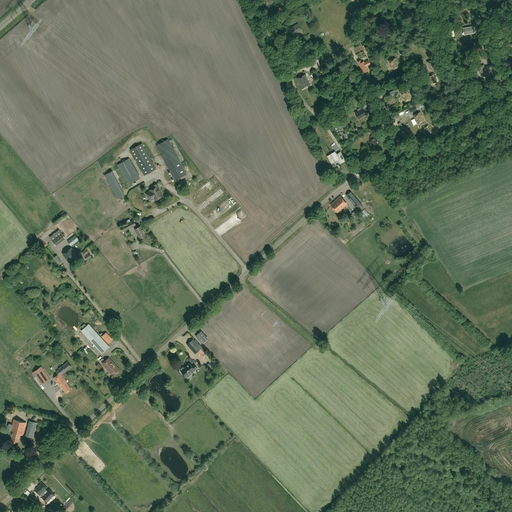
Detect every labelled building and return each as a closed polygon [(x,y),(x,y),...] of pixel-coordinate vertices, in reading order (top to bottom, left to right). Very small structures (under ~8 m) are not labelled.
[(302,30),(298,24),(290,29),(293,35),(302,30)] [(464,34),(474,33),(473,26),(463,28),(464,34)] [(430,65),(430,67),(435,65),(434,62),(437,61),(435,55),(432,56),(433,60),(427,62),(428,66),(430,65)] [(389,61),(392,69),(399,66),(395,58),(389,61)] [(360,60),(358,62),(364,73),(368,70),(366,66),(370,64),(369,60),(364,63),(364,61),(361,63),(360,60)] [(482,76),(488,72),(483,65),(477,69),(482,76)] [(302,88),(310,84),(305,74),(296,78),(302,88)] [(400,93),(404,101),(411,98),(407,90),(400,93)] [(359,117),(366,114),(363,108),(361,110),(360,107),(357,109),(358,111),(356,112),(359,117)] [(413,115),(417,123),(424,120),(420,112),(413,115)] [(375,144),(382,140),(379,135),(372,139),(375,144)] [(175,180),(186,174),(168,139),(156,145),(175,180)] [(144,175),(156,169),(142,143),(130,149),(144,175)] [(330,155),(330,154),(334,162),(338,160),(340,164),(346,161),(340,152),(337,154),(335,151),(330,155)] [(128,184),(140,178),(129,159),(117,165),(128,184)] [(154,188),(151,189),(157,199),(163,196),(158,186),(157,184),(153,186),(154,188)] [(157,199),(151,189),(149,190),(150,191),(146,194),(150,201),(154,198),(155,200),(157,199)] [(361,204),(351,192),(346,196),(357,208),(361,204)] [(337,212),(347,204),(340,196),(330,204),(337,213),(337,212)] [(217,208),(221,215),(226,212),(223,205),(217,208)] [(133,221),(127,224),(120,227),(122,232),(136,225),(133,221)] [(140,239),(147,235),(142,225),(135,229),(140,239)] [(62,233),(52,240),(56,246),(66,238),(62,233)] [(71,246),(79,240),(75,235),(68,241),(71,246)] [(68,261),(76,256),(71,248),(63,254),(68,261)] [(58,264),(62,262),(57,255),(53,257),(58,264)] [(109,347),(89,324),(81,331),(102,354),(109,347)] [(203,343),(207,339),(201,332),(197,336),(203,343)] [(108,343),(111,341),(105,333),(102,336),(108,343)] [(201,348),(193,339),(187,345),(195,354),(195,353),(197,356),(199,354),(201,356),(204,353),(201,349),(201,348)] [(97,358),(86,347),(83,349),(94,361),(97,358)] [(120,369),(115,364),(109,357),(105,361),(103,358),(100,361),(103,363),(102,364),(113,376),(120,369)] [(61,387),(66,393),(71,389),(66,382),(67,382),(60,373),(65,370),(70,366),(67,362),(62,366),(62,367),(56,372),(58,374),(53,378),(60,387),(61,387)] [(183,366),(180,370),(181,371),(180,372),(183,374),(184,374),(186,376),(191,372),(192,373),(198,368),(194,364),(192,366),(189,363),(184,368),(183,366)] [(42,384),(49,379),(41,367),(34,372),(42,384)] [(14,419),(11,432),(9,431),(7,439),(11,440),(11,441),(18,442),(20,434),(23,435),(26,423),(14,419)] [(30,421),(26,436),(33,438),(37,423),(30,421)] [(47,488),(42,483),(35,490),(40,495),(47,488)]
